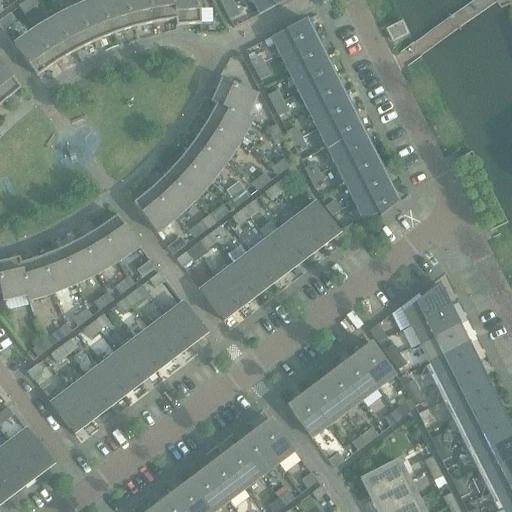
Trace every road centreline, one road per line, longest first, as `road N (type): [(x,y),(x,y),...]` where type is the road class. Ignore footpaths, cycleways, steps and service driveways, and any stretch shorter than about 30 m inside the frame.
road 1 (residential): [(87,486),(456,207)]
road 2 (residential): [(353,0),(456,207)]
road 3 (residential): [(0,372),(87,486)]
road 4 (residential): [(511,319),(456,207)]
